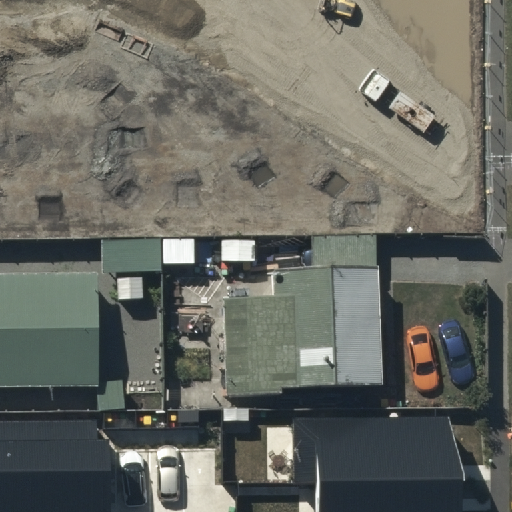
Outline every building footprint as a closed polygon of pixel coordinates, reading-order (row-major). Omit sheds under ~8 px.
[(160,246),(100,246),(100,280),(117,280),(117,307),(143,307),(142,280),(160,280),(160,246)] [(270,272),(270,309),(217,309),(218,414),(381,412),(380,271),(270,272)] [(0,400),(96,401),(97,286),(0,285),(0,400)] [(460,511),(460,416),(292,418),(293,482),(317,482),(316,511),(460,511)] [(95,419),(0,420),(0,511),(109,511),(109,440),(95,440),(95,419)]
